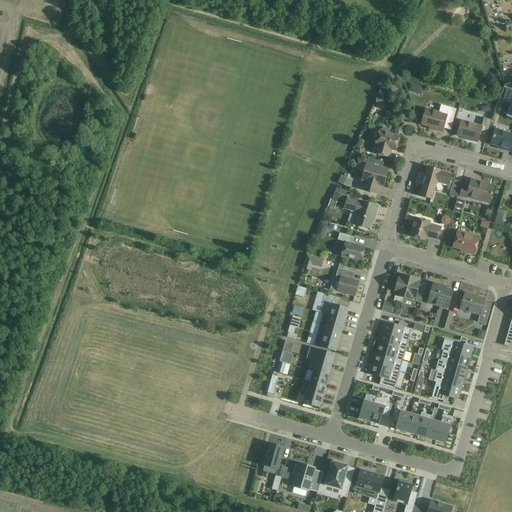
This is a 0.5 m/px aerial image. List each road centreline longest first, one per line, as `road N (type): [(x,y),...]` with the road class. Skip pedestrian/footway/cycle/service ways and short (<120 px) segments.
road 1 (residential): [(331,437),(455,473),(507,285)]
road 2 (residential): [(331,437),(386,245)]
road 3 (residential): [(507,285),(386,245)]
